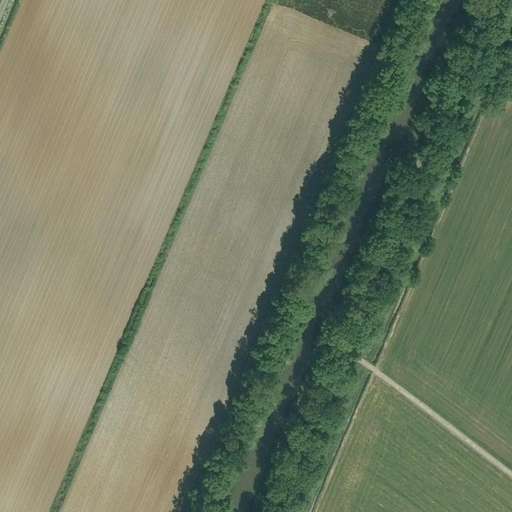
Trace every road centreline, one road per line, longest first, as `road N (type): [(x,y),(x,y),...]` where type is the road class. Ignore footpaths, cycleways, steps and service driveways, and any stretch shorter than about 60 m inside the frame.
road 1 (unclassified): [(489,0),(274,511)]
road 2 (track): [(511,475),(344,346)]
